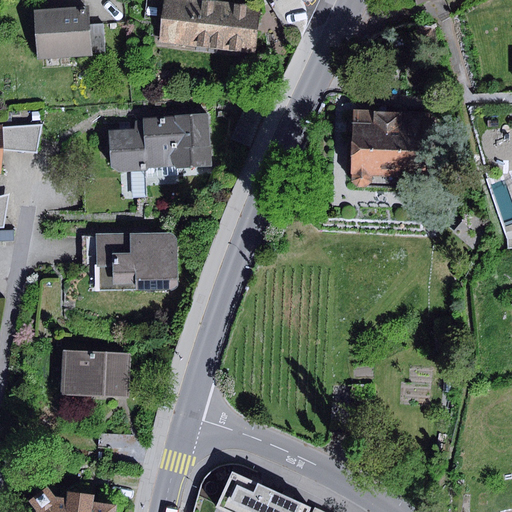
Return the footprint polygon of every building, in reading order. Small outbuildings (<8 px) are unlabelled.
[(259,5),(215,0),(162,0),(158,40),(254,52),(259,5)] [(88,6),(33,10),(35,59),(91,56),(89,24),(88,6)] [(104,23),(89,24),(91,56),(107,54),(104,23)] [(371,56),(369,91),(407,93),(408,58),(371,56)] [(267,63),(248,61),(245,86),(264,88),(267,63)] [(268,107),(249,98),(231,138),(250,147),(268,107)] [(423,112),(355,108),(351,181),(356,186),(365,187),(372,182),(372,176),(419,177),(423,112)] [(136,131),(110,132),(112,166),(120,173),(148,171),(148,168),(177,166),(178,176),(211,174),(208,114),(175,116),(175,117),(135,120),(136,131)] [(42,126),(3,129),(2,150),(38,153),(42,126)] [(131,176),(85,178),(86,214),(132,213),(131,176)] [(9,194),(0,196),(0,228),(4,229),(9,194)] [(475,208),(453,233),(472,251),(486,234),(483,219),(475,208)] [(14,231),(0,231),(0,241),(14,240),(14,231)] [(170,233),(96,234),(97,292),(136,291),(136,280),(174,279),(177,277),(178,275),(176,237),(173,234),(170,233)] [(458,325),(434,328),(436,350),(461,347),(458,325)] [(128,397),(130,354),(64,351),(62,394),(128,397)] [(374,363),(354,364),(354,380),(374,379),(374,363)] [(375,385),(353,386),(354,400),(375,399),(375,385)] [(131,436),(98,434),(97,448),(130,450),(131,436)] [(233,472),(217,507),(227,511),(308,511),(311,508),(233,472)] [(55,498),(48,487),(29,500),(36,511),(116,511),(117,507),(92,503),(93,496),(67,492),(66,499),(55,498)]
